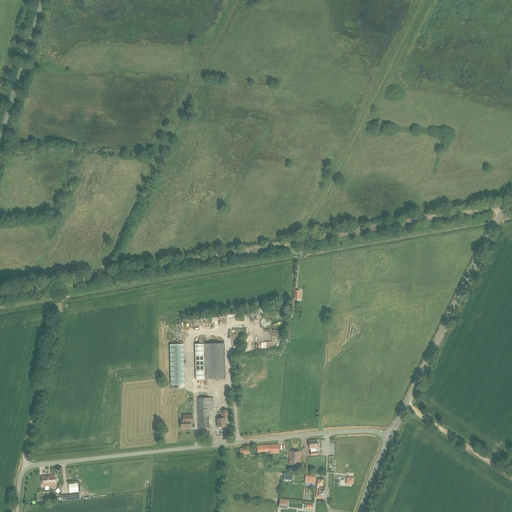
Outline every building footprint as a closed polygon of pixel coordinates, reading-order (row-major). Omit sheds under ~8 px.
[(183,342),(170,342),(172,384),(185,383),(183,342)] [(196,379),(225,379),(224,343),(195,344),(196,379)] [(209,411),(214,411),(214,398),(198,398),(198,428),(209,428),(209,411)] [(222,411),(222,413),(222,419),(217,419),(218,427),(225,427),(225,420),(228,419),(228,410),(222,411)] [(190,428),(190,423),(193,423),(193,415),(183,415),(183,421),(181,421),(181,428),(190,428)] [(310,452),(310,455),(317,455),(317,451),(316,451),(316,448),(317,448),(317,440),(308,440),(309,449),(310,449),(310,452)] [(279,445),(270,445),(265,445),(265,450),(270,450),(270,453),(279,453),(279,445)] [(300,466),(301,452),(290,451),(289,465),(300,466)] [(42,486),(56,485),(55,475),(41,476),(42,486)] [(315,476),(305,475),(305,482),(314,483),(313,487),(315,487),(315,483),(314,483),(315,476)] [(317,488),(316,498),(324,498),(325,488),(321,488),(319,488),(317,488)] [(288,501),(280,500),(279,507),(287,508),(288,501)]
